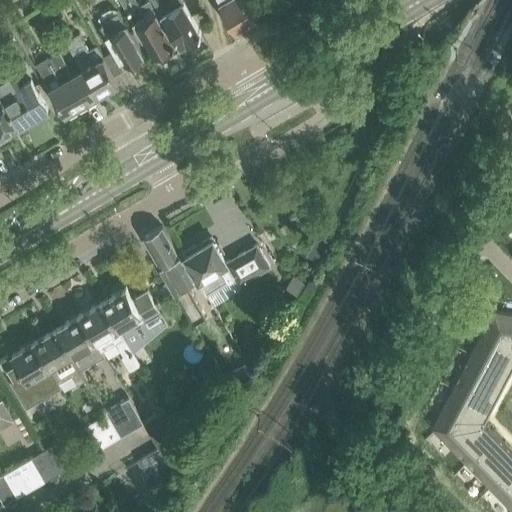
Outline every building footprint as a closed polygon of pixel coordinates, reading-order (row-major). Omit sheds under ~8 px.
[(170,44),(175,41),(164,24),(155,11),(145,16),(136,0),(121,0),(154,54),(158,51),(159,52),(160,53),(161,54),(163,54),(164,55),(165,55),(166,54),(168,54),(169,53),(170,52),(170,51),(171,49),(171,47),(170,45),(170,44)] [(185,40),(201,31),(182,0),(175,5),(171,0),(154,0),(179,42),(184,39),(185,40)] [(218,0),(237,32),(257,21),(247,3),(245,0),(218,0)] [(142,53),(144,52),(134,35),(126,24),(117,9),(109,8),(102,12),(99,19),(125,63),(133,58),(136,60),(142,57),(142,53)] [(3,9),(0,11),(0,40),(16,31),(3,9)] [(68,45),(80,68),(96,94),(119,81),(103,54),(97,44),(88,50),(79,33),(65,40),(68,45)] [(65,112),(96,94),(80,68),(71,73),(59,51),(37,63),(65,112)] [(6,60),(0,63),(0,93),(18,125),(21,123),(23,126),(35,120),(33,116),(48,108),(31,78),(20,84),(6,60)] [(0,135),(1,135),(5,137),(11,133),(11,129),(18,125),(0,93),(0,135)] [(179,253),(163,225),(144,235),(195,322),(208,315),(188,282),(194,278),(179,253)] [(255,273),(252,268),(239,252),(226,259),(212,235),(202,241),(203,244),(196,248),(194,243),(182,250),(213,302),(242,285),(240,282),(255,273)] [(315,235),(306,253),(319,260),(328,242),(315,235)] [(257,242),(239,252),(252,268),(267,260),(257,242)] [(295,272),(287,285),(299,292),(306,279),(295,272)] [(159,308),(148,289),(134,297),(126,285),(104,298),(119,325),(125,334),(133,349),(135,351),(144,344),(132,324),(159,308)] [(104,298),(81,311),(96,338),(103,350),(116,342),(123,354),(133,349),(125,334),(119,325),(104,298)] [(511,345),(493,308),(470,352),(509,371),(511,365),(511,345)] [(511,311),(493,308),(511,345),(511,311)] [(103,350),(96,338),(81,311),(58,325),(83,367),(105,354),(103,350)] [(58,325),(35,338),(50,365),(59,380),(72,372),(78,382),(88,376),(83,367),(58,325)] [(59,380),(50,365),(35,338),(11,352),(17,362),(6,369),(28,406),(62,386),(59,380)] [(213,353),(224,373),(238,345),(235,340),(213,353)] [(470,352),(454,383),(493,402),(509,371),(470,352)] [(224,374),(236,394),(250,366),(247,361),(224,374)] [(454,383),(431,426),(484,418),(493,402),(454,383)] [(109,412),(122,434),(144,421),(129,395),(107,408),(109,412)] [(165,409),(144,421),(158,446),(180,434),(165,409)] [(96,420),(108,442),(122,434),(109,412),(96,420)] [(484,418),(431,426),(465,461),(496,430),(484,418)] [(511,446),(496,430),(465,461),(489,486),(511,463),(511,446)] [(144,454),(138,458),(149,488),(182,438),(180,434),(158,446),(144,454)] [(58,442),(45,449),(58,471),(70,464),(58,442)] [(45,449),(32,457),(45,479),(58,471),(45,449)] [(32,456),(4,472),(5,473),(9,480),(18,495),(45,479),(32,457),(32,456)] [(511,463),(489,486),(511,508),(511,463)] [(5,473),(0,475),(0,494),(4,502),(18,495),(9,480),(5,473)]
